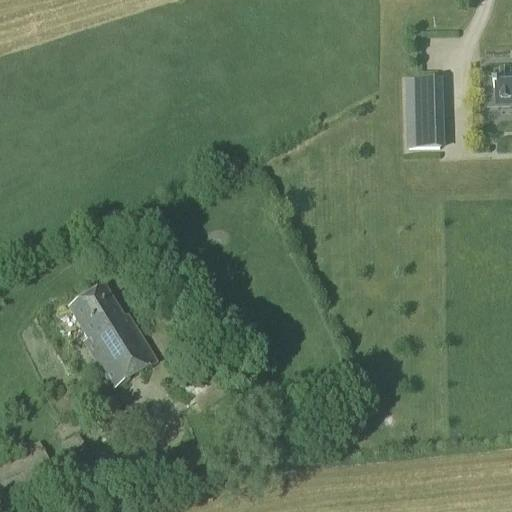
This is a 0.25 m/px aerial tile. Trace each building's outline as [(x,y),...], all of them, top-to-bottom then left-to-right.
[(511,74),(494,75),(494,82),(485,82),(485,113),(511,112),(511,74)] [(444,153),(443,118),(406,119),(406,120),(407,154),(444,153)] [(122,321),(103,290),(67,313),(86,344),(82,346),(111,393),(155,366),(126,319),(122,321)] [(200,416),(227,397),(220,387),(229,381),(218,365),(175,393),(186,409),(193,405),(200,416)] [(106,418),(119,411),(112,400),(99,407),(106,418)] [(66,462),(83,453),(76,439),(59,448),(66,462)] [(0,511),(2,511),(54,490),(35,446),(0,461),(0,511)] [(99,468),(114,460),(109,449),(93,457),(99,468)]
